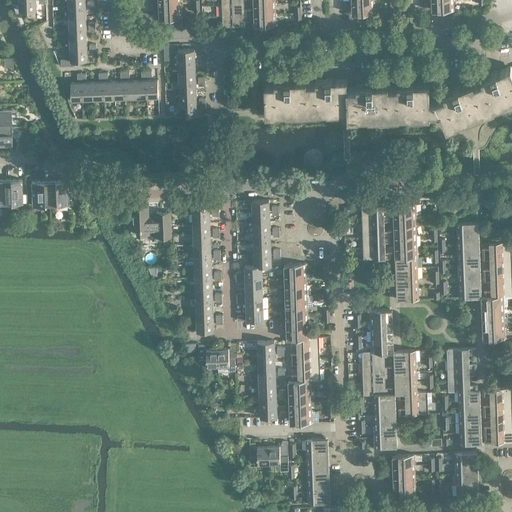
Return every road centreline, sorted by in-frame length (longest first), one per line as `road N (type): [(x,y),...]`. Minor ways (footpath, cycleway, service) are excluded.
road 1 (residential): [(338,427),(334,241)]
road 2 (residential): [(230,334),(225,189)]
road 3 (residential): [(217,49),(205,33),(115,35),(114,0)]
road 4 (residential): [(225,189),(217,49)]
road 5 (residential): [(437,46),(494,44),(494,63),(438,75)]
